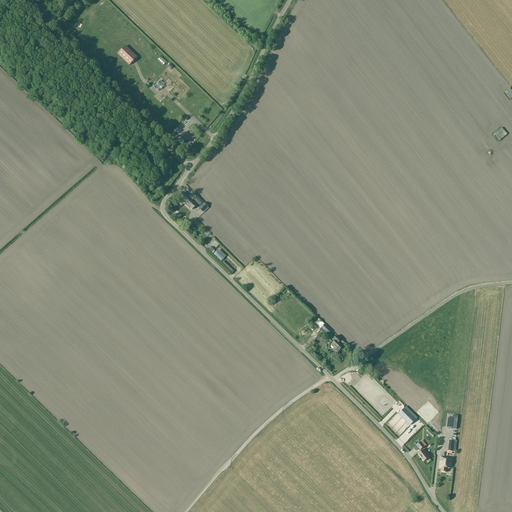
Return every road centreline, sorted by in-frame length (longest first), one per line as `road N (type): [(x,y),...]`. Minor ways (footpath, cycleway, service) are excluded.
road 1 (unclassified): [(331,378),(163,213),(190,167)]
road 2 (unclassified): [(31,0),(56,43),(190,167)]
road 3 (unclassified): [(289,0),(234,108),(190,167)]
road 4 (unclassified): [(443,511),(404,453),(331,378)]
road 5 (unclassified): [(331,378),(282,408),(222,470)]
